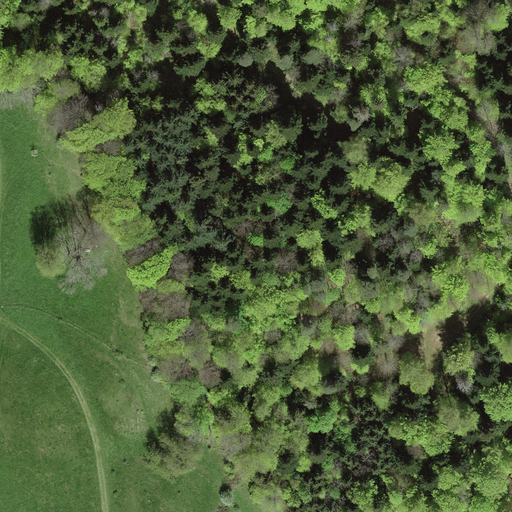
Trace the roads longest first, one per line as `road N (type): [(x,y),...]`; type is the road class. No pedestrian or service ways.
road 1 (track): [(452,323),(458,256),(440,218),(372,145),(196,0)]
road 2 (track): [(0,320),(34,340),(76,388),(106,511)]
road 3 (track): [(382,0),(460,95),(511,187)]
road 4 (track): [(452,323),(436,348),(439,416),(511,483)]
